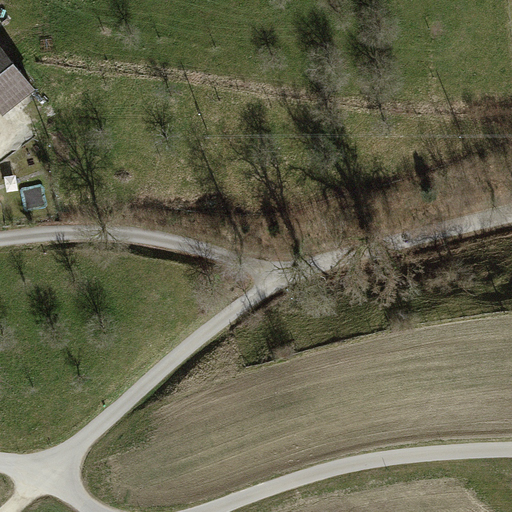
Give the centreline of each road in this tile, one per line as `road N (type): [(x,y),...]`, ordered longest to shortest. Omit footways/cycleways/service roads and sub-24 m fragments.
road 1 (residential): [(511,219),(282,271),(43,472)]
road 2 (track): [(203,511),(328,473),(511,451)]
